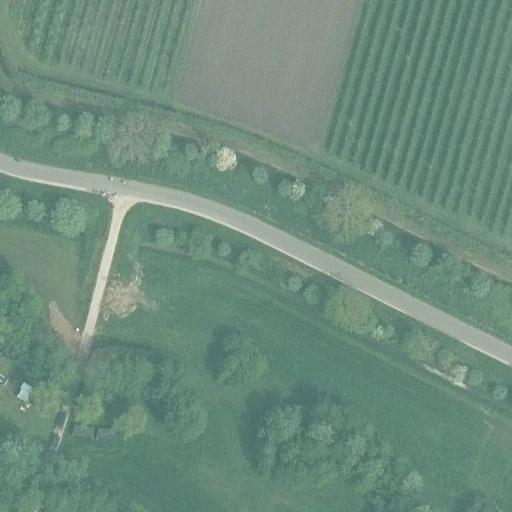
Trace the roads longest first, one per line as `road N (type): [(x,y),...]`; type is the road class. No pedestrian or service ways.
road 1 (track): [(0,250),(31,272),(68,337),(194,350),(233,319),(511,456)]
road 2 (unclassified): [(511,356),(258,227),(0,161)]
